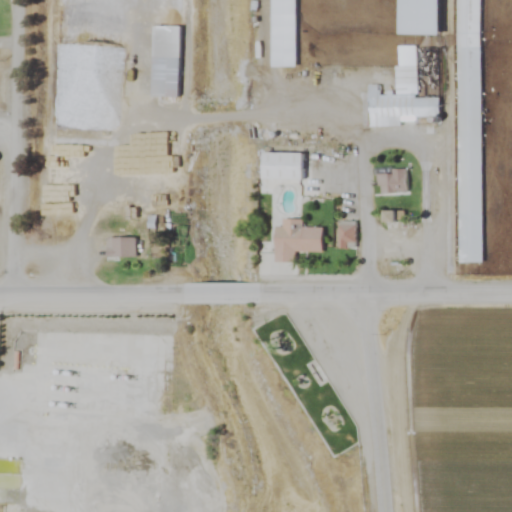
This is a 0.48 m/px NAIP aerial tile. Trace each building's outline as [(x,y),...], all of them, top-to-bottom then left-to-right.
[(268,0),(269,67),(294,67),(293,0),(268,0)] [(397,0),(397,36),(437,37),(437,0),(397,0)] [(482,0),(458,0),(457,263),(480,264),(482,0)] [(180,27),(152,27),(151,97),(179,97),(180,27)] [(367,85),(367,127),(400,127),(400,117),(437,117),(437,98),(380,99),(380,85),(367,85)] [(300,181),(300,154),(259,154),(259,181),(300,181)] [(407,171),(376,171),(376,194),(407,194),(407,171)] [(274,228),(273,263),(294,263),(294,253),(322,253),(323,228),(298,228),(299,220),(281,219),(281,228),(274,228)] [(356,249),(356,222),(339,222),(339,249),(356,249)] [(133,238),(105,238),(105,259),(133,259),(133,238)]
